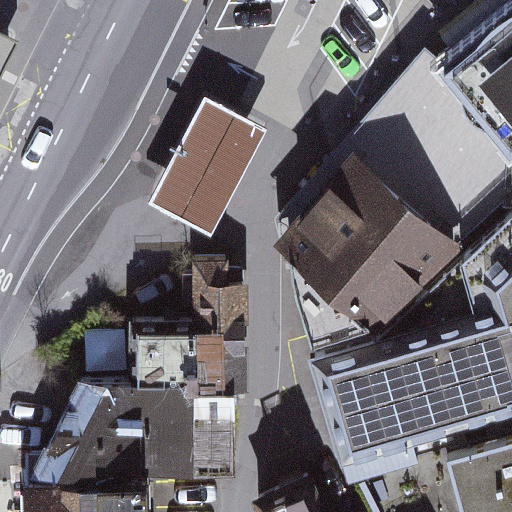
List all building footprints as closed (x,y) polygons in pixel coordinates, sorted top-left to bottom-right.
[(510,144),(511,142),(511,0),(503,0),(429,49),(510,144)] [(508,187),(510,144),(429,49),(276,221),(273,247),(291,262),(303,339),(370,324),(461,237),(446,223),(479,188),(508,187)] [(0,60),(0,82),(9,65),(0,60)] [(227,237),(280,129),(217,97),(163,206),(227,237)] [(308,351),(344,443),(511,407),(511,209),(375,329),(308,351)] [(202,276),(202,325),(241,326),(241,276),(202,276)] [(202,361),(202,325),(147,326),(147,382),(192,382),(192,360),(202,361)] [(241,382),(241,326),(202,325),(202,361),(192,360),(192,382),(241,382)] [(192,469),(192,382),(147,382),(82,379),(33,469),(192,469)] [(241,469),(241,382),(192,382),(192,469),(241,469)] [(511,511),(511,407),(344,443),(367,511),(511,511)] [(309,511),(295,478),(255,499),(261,511),(309,511)] [(147,511),(146,482),(33,486),(33,511),(147,511)]
